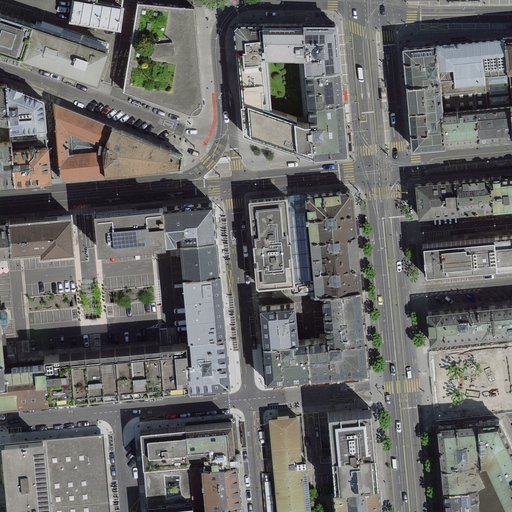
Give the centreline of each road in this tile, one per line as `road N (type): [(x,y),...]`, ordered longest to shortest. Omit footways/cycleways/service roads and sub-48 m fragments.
road 1 (residential): [(227,120),(213,134),(190,132),(0,66)]
road 2 (residential): [(0,197),(238,179)]
road 3 (secondary): [(425,511),(404,291)]
road 4 (residential): [(238,179),(250,399)]
road 5 (secondary): [(370,163),(390,380)]
road 6 (secondary): [(358,9),(370,163)]
road 7 (secondary): [(397,160),(385,14)]
road 8 (residential): [(390,380),(250,399)]
road 9 (residential): [(250,399),(117,411)]
road 10 (residential): [(238,179),(370,163)]
road 11 (secondary): [(390,380),(402,511)]
road 12 (residential): [(511,17),(385,14)]
